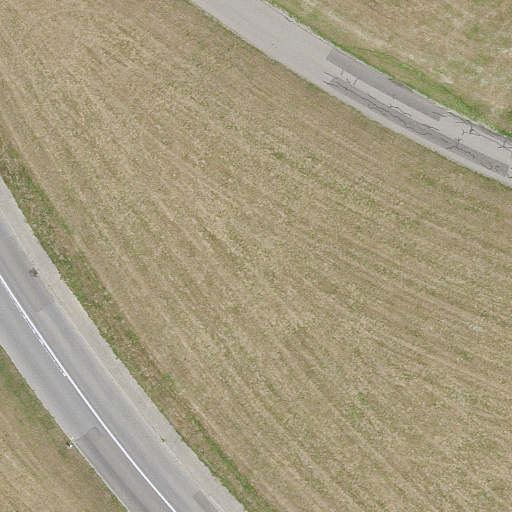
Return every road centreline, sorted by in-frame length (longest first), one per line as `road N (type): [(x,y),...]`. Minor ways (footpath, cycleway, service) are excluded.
road 1 (unclassified): [(223,0),(362,86),(511,162)]
road 2 (secondary): [(175,511),(0,279)]
